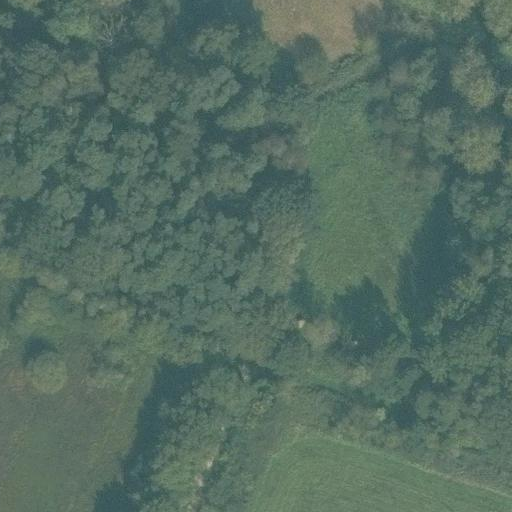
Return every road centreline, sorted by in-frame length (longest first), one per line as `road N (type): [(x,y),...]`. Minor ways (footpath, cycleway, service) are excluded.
road 1 (track): [(242,345),(511,439)]
road 2 (track): [(0,223),(242,345)]
road 3 (track): [(242,345),(170,511)]
